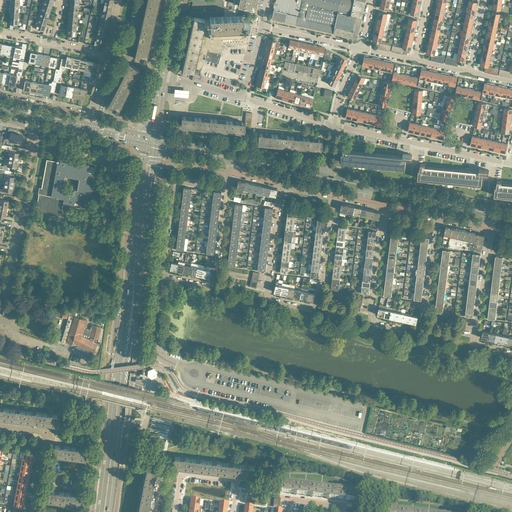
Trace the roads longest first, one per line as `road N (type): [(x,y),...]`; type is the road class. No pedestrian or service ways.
road 1 (tertiary): [(145,143),(99,511)]
road 2 (tertiary): [(108,511),(155,146)]
road 3 (unclassified): [(282,182),(270,301),(314,305),(335,194)]
road 4 (unclassified): [(386,205),(371,320),(412,331),(421,322)]
road 5 (unclassified): [(1,287),(35,126)]
road 6 (residential): [(161,276),(212,284),(226,186)]
road 7 (residential): [(226,186),(174,183),(161,276)]
road 8 (residential): [(487,248),(473,343),(511,353)]
road 9 (tertiary): [(493,215),(365,186)]
